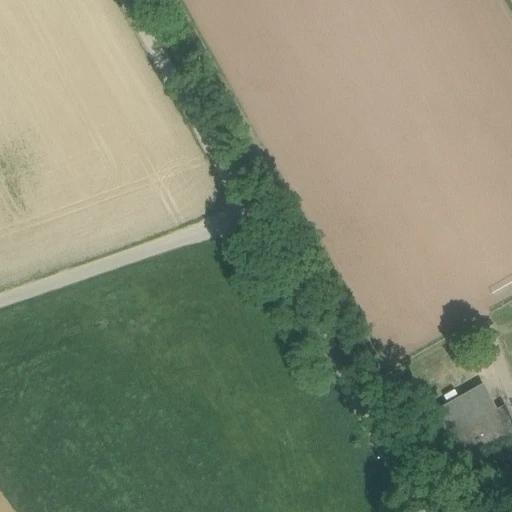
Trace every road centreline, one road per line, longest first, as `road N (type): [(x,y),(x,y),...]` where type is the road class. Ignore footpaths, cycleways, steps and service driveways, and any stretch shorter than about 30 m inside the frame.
road 1 (residential): [(0,296),(272,204),(438,511)]
road 2 (track): [(150,0),(272,204)]
